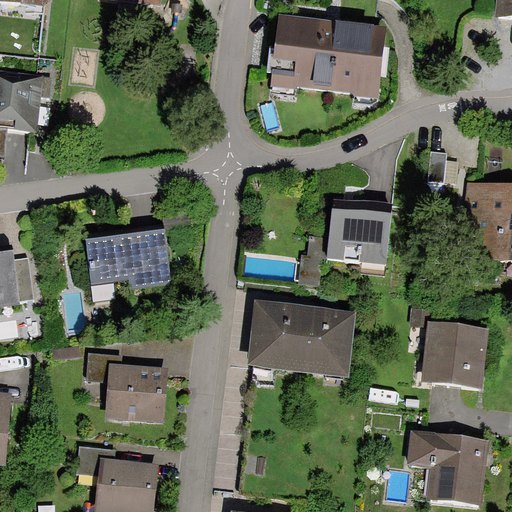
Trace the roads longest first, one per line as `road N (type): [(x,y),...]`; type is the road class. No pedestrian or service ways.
road 1 (residential): [(227,167),(189,511)]
road 2 (residential): [(227,167),(315,161),(430,115),(511,110)]
road 3 (residential): [(0,199),(227,167)]
road 4 (residential): [(243,0),(227,167)]
